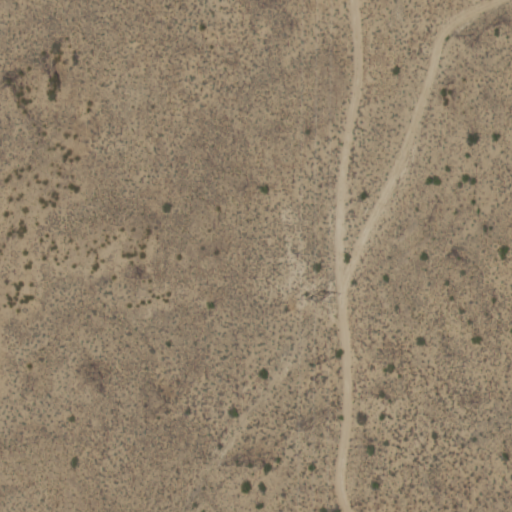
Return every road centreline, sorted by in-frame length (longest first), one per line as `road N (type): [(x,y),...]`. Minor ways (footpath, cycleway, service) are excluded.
road 1 (residential): [(375,511),(383,144),(413,64),(511,1)]
road 2 (residential): [(383,144),(346,243),(195,511)]
